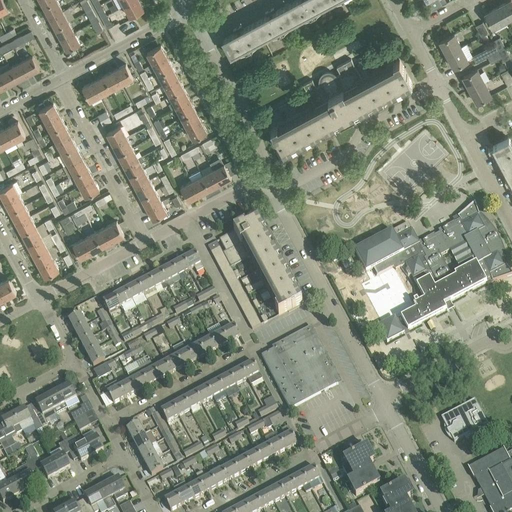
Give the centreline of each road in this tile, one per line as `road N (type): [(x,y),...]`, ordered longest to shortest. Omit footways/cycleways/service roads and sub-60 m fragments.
road 1 (residential): [(106,425),(333,309)]
road 2 (residential): [(195,511),(387,409)]
road 3 (residential): [(275,196),(342,156),(358,124),(437,85)]
road 4 (residential): [(143,241),(62,75)]
road 5 (residential): [(268,177),(203,37)]
road 6 (unknown): [(255,350),(186,219)]
road 7 (residential): [(381,396),(511,328)]
road 8 (residential): [(143,241),(268,177)]
road 9 (residential): [(62,75),(185,10)]
road 10 (residential): [(333,309),(275,196)]
